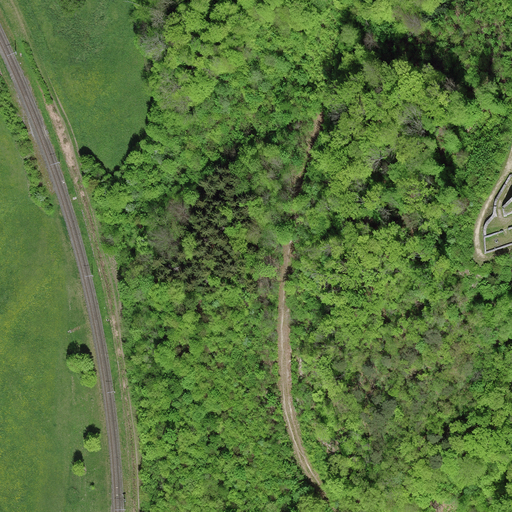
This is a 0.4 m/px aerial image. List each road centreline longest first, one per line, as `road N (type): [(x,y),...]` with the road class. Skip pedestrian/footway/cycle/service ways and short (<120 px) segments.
road 1 (track): [(328,0),(341,44),(282,304),(288,418),(338,511)]
road 2 (track): [(11,0),(106,183),(136,358)]
road 3 (track): [(511,155),(476,235),(481,258),(511,249)]
